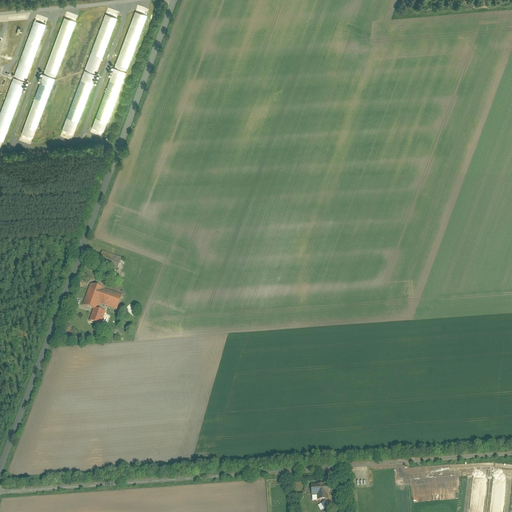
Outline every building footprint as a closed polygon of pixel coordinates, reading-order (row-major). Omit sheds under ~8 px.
[(135,12),(91,130),(103,134),(146,16),(135,12)] [(106,14),(62,132),(74,136),(117,18),(106,14)] [(65,18),(21,136),(32,141),(76,22),(65,18)] [(35,21),(0,115),(0,142),(3,144),(46,25),(35,21)] [(121,258),(101,252),(97,265),(116,271),(121,258)] [(122,296),(91,285),(84,306),(97,310),(99,305),(117,311),(122,296)] [(89,321),(101,325),(105,313),(93,309),(89,321)] [(327,484),(311,485),(311,495),(317,495),(318,500),(327,500),(327,494),(328,494),(327,484)] [(324,502),(318,506),(321,511),(327,508),(324,502)]
